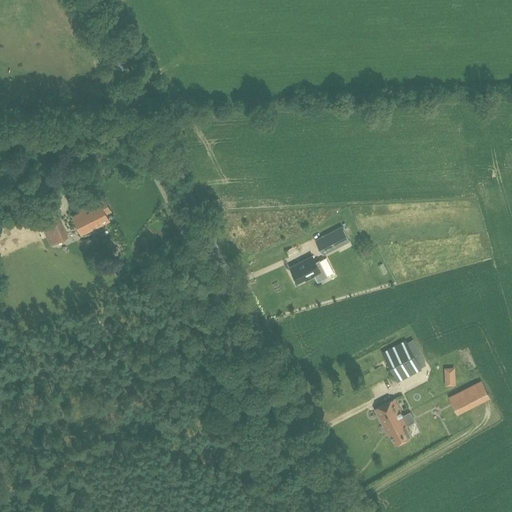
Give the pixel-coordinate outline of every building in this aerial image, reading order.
[(108,220),(105,213),(110,211),(103,198),(79,209),(80,212),(72,216),(81,233),(108,220)] [(51,245),(66,237),(56,217),(41,225),(51,245)] [(322,255),(349,241),(350,240),(342,225),(315,239),(322,255)] [(314,242),(306,246),(311,254),(319,250),(314,242)] [(369,248),(362,252),(364,257),(371,253),(369,248)] [(312,255),(291,266),(290,266),(297,281),(305,277),(305,279),(314,274),(318,281),(327,276),(319,259),(316,261),(312,255)] [(323,259),(328,274),(335,272),(330,256),(323,259)] [(421,369),(406,340),(382,352),(397,381),(421,369)] [(404,383),(410,394),(425,385),(420,375),(404,383)] [(476,388),(453,398),(459,412),(492,398),(485,382),(475,386),(476,388)] [(394,399),(375,409),(388,433),(390,432),(396,444),(411,436),(405,424),(407,423),(394,399)] [(475,406),(470,408),(477,423),(482,420),(475,406)] [(405,414),(410,424),(417,420),(413,410),(405,414)]
